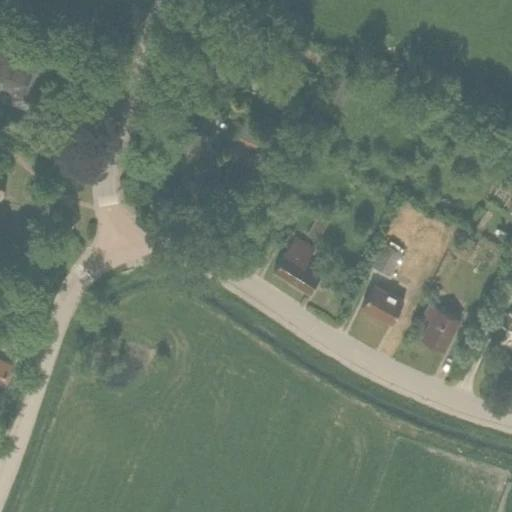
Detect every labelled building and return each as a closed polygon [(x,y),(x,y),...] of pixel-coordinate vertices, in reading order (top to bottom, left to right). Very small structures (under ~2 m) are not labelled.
[(7,20),(4,29),(11,32),(15,23),(7,20)] [(32,105),(49,59),(25,50),(23,56),(0,47),(0,88),(10,92),(8,96),(32,105)] [(271,154),(279,136),(242,120),(234,139),(271,154)] [(170,150),(175,152),(182,155),(179,165),(185,179),(182,180),(192,204),(208,197),(195,164),(196,160),(201,161),(210,134),(179,123),(178,127),(176,126),(175,127),(173,133),(176,134),(170,150)] [(0,192),(1,193),(8,164),(0,161),(0,192)] [(489,200),(511,213),(511,170),(508,168),(489,200)] [(317,240),(326,224),(316,217),(306,233),(317,240)] [(309,292),(322,272),(306,262),(314,248),(294,236),(273,270),(309,292)] [(389,273),(401,251),(384,242),(372,264),(389,273)] [(391,321),(403,300),(373,283),(361,305),(391,321)] [(445,347),(460,318),(429,303),(424,313),(431,317),(421,336),(445,347)] [(511,331),(511,330),(511,312),(509,311),(501,325),(511,331)] [(0,382),(5,385),(13,364),(0,358),(0,382)]
